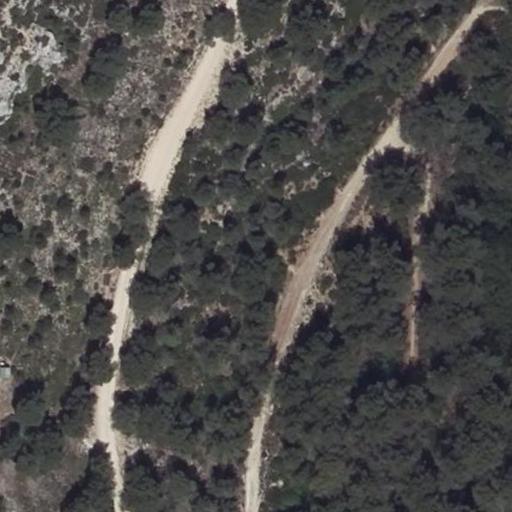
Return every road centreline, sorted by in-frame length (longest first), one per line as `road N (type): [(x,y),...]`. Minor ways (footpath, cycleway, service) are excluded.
road 1 (track): [(511,32),(494,18),(431,67),(294,277),(247,437),(251,511)]
road 2 (track): [(221,0),(192,124),(137,250),(112,365),(116,511)]
road 3 (track): [(412,511),(405,471),(411,98)]
